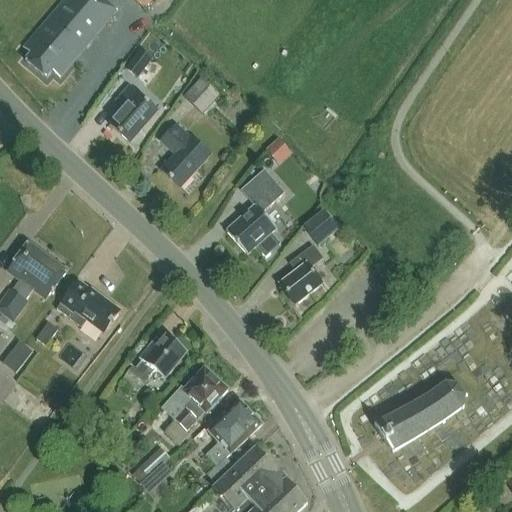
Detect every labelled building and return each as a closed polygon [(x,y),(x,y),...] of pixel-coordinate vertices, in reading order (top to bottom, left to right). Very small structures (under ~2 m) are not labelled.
[(65,0),(24,49),(31,55),(25,61),(46,79),(52,72),(59,79),(117,12),(106,3),(102,7),(93,0),(65,0)] [(153,60),(140,51),(125,71),(138,80),(153,60)] [(219,99),(202,82),(184,100),(202,117),(219,99)] [(130,144),(159,113),(129,87),(115,103),(123,110),(109,126),(130,144)] [(180,190),(212,156),(178,125),(161,143),(175,156),(160,172),(180,190)] [(279,142),(266,153),(274,162),(286,151),(279,142)] [(240,189),(255,206),(225,233),(247,258),(277,232),(262,215),(284,195),(262,170),(240,189)] [(318,248),(338,232),(323,214),(304,230),(318,248)] [(49,300),(68,272),(29,244),(9,272),(21,280),(11,293),(9,292),(0,306),(0,315),(15,325),(28,304),(26,303),(35,290),(49,300)] [(278,285),(279,287),(295,308),(323,287),(311,271),(323,261),(313,247),(289,265),(294,272),(278,285)] [(78,282),(57,312),(81,329),(85,323),(105,337),(122,313),(78,282)] [(9,322),(1,317),(0,318),(0,322),(6,326),(9,322)] [(47,325),(34,342),(44,349),(57,332),(47,325)] [(140,361),(143,364),(137,371),(134,368),(123,382),(137,394),(154,373),(165,381),(186,355),(187,355),(166,339),(160,345),(156,342),(140,361)] [(18,372),(35,351),(21,340),(4,361),(18,372)] [(204,369),(182,392),(180,390),(161,411),(186,435),(203,416),(206,418),(229,392),(204,369)] [(392,455),(421,440),(462,412),(465,399),(458,388),(445,385),(430,397),(401,413),(374,428),(392,455)] [(205,458),(216,470),(207,479),(215,487),(234,469),(226,461),(229,458),(230,460),(264,428),(240,402),(206,434),(218,446),(205,458)] [(139,469),(148,480),(170,460),(160,450),(139,469)] [(301,511),(306,508),(254,452),(212,492),(231,511),(301,511)]
